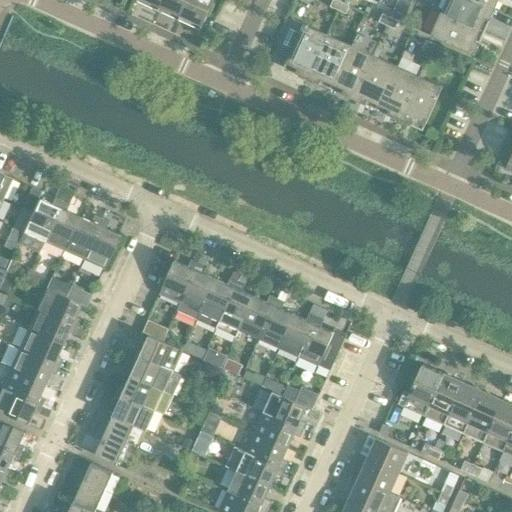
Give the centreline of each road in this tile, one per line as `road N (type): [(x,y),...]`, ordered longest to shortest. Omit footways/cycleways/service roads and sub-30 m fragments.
road 1 (residential): [(25,511),(158,208)]
road 2 (residential): [(393,314),(158,208)]
road 3 (residential): [(451,186),(221,84)]
road 4 (residential): [(304,511),(393,314)]
road 5 (residential): [(221,84),(36,0)]
road 6 (residential): [(158,208),(0,135)]
road 7 (residential): [(451,186),(511,53)]
road 8 (residential): [(511,367),(393,314)]
